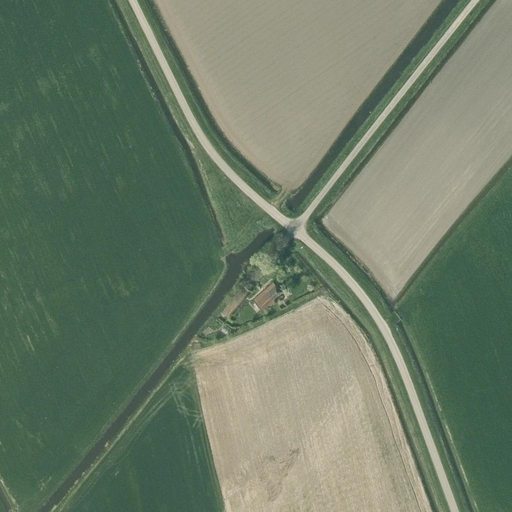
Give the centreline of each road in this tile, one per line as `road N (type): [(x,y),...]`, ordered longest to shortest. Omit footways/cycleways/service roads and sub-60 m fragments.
road 1 (unclassified): [(454,511),(386,335),(351,283),(294,229)]
road 2 (unclassified): [(294,229),(474,0)]
road 3 (unclassified): [(294,229),(207,148),(132,0)]
